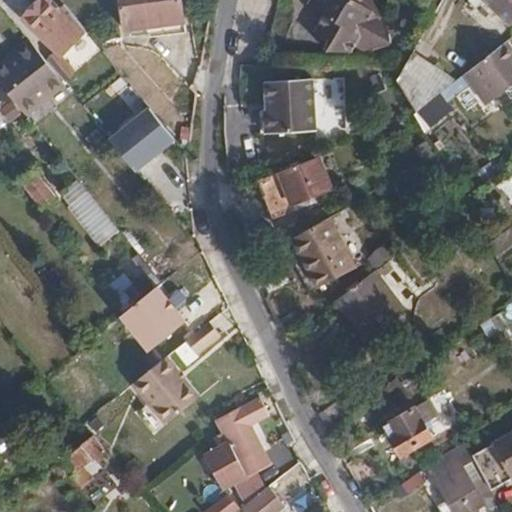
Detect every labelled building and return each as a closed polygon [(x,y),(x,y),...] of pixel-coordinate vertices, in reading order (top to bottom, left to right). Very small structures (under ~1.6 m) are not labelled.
[(83,30),(61,3),(56,9),(47,0),(38,0),(21,18),(55,50),(44,60),(59,79),(71,68),(60,54),(83,30)] [(118,0),(121,29),(144,26),(182,22),(178,0),(118,0)] [(307,0),(306,2),(319,10),(309,28),(320,35),(319,45),(346,48),(349,42),(361,47),(385,41),(379,11),(382,4),(374,0),(307,0)] [(511,0),(463,0),(469,6),(474,0),(481,0),(506,23),(511,17),(511,0)] [(182,22),(144,26),(145,36),(182,32),(182,22)] [(27,39),(0,59),(0,85),(22,113),(61,82),(59,79),(44,60),(27,39)] [(459,73),(467,83),(483,104),(511,80),(511,55),(500,40),(459,73)] [(409,51),(400,67),(397,74),(393,79),(398,88),(407,103),(430,63),(409,51)] [(437,90),(445,100),(467,83),(459,73),(437,90)] [(261,109),(260,112),(261,132),(310,128),(307,78),(260,82),(261,109)] [(437,90),(411,111),(416,115),(426,127),(450,107),(445,100),(437,90)] [(176,141),(150,108),(111,139),(137,172),(176,141)] [(299,162),(251,181),(266,219),(290,209),(288,204),(312,195),(324,189),(311,157),(299,162)] [(511,195),(511,175),(502,184),(511,195)] [(101,246),(119,230),(77,182),(58,198),(101,246)] [(511,225),(486,245),(494,258),(511,243),(511,225)] [(337,237),(312,250),(328,279),(352,267),(337,237)] [(284,265),(256,279),(263,294),(291,281),(284,265)] [(368,273),(335,299),(351,320),(348,324),(362,342),(399,313),(368,273)] [(121,314),(119,316),(146,351),(184,321),(173,307),(171,309),(164,301),(167,298),(157,286),(121,314)] [(167,298),(164,301),(171,309),(173,307),(178,303),(171,295),(167,298)] [(213,339),(202,325),(177,345),(189,357),(213,339)] [(191,401),(159,360),(126,387),(158,428),(191,401)] [(158,428),(126,387),(114,396),(146,437),(158,428)] [(346,396),(322,416),(333,430),(356,411),(346,396)] [(429,436),(413,408),(390,421),(396,432),(390,436),(399,453),(413,446),(429,436)] [(237,418),(214,429),(243,487),(266,474),(237,418)] [(0,431),(0,457),(2,460),(15,452),(0,431)] [(511,433),(469,458),(477,472),(489,495),(511,482),(511,433)] [(90,434),(62,457),(73,470),(81,464),(90,456),(97,463),(107,455),(90,434)] [(469,458),(462,446),(451,451),(466,479),(477,472),(469,458)] [(363,453),(345,464),(361,493),(385,479),(368,449),(363,453)] [(480,504),(490,498),(489,495),(477,472),(466,479),(451,451),(441,457),(442,459),(428,468),(453,511),(463,511),(472,508),(468,501),(476,496),(480,504)] [(73,470),(68,475),(79,488),(92,477),(81,464),(73,470)] [(268,485),(240,507),(243,511),(273,511),(282,505),(268,485)] [(203,511),(234,511),(240,507),(228,491),(203,511)] [(405,511),(395,494),(370,508),(371,511),(405,511)] [(468,501),(472,508),(480,504),(476,496),(468,501)]
